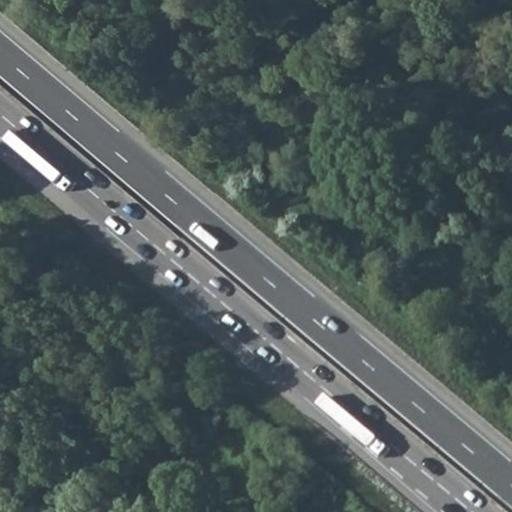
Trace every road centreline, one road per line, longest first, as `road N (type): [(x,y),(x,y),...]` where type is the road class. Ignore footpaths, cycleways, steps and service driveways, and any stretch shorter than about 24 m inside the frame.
road 1 (trunk): [(511,482),(0,48)]
road 2 (trunk): [(0,113),(472,511)]
